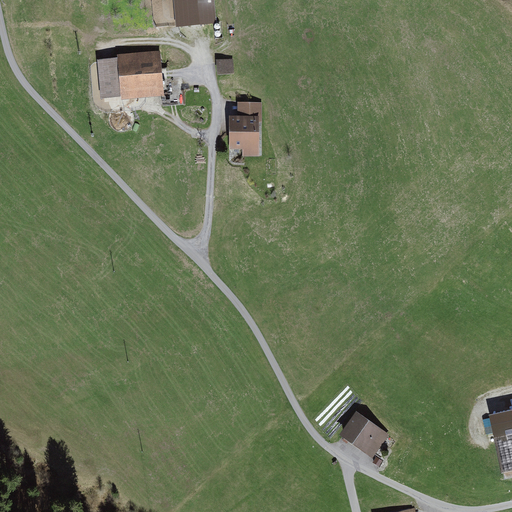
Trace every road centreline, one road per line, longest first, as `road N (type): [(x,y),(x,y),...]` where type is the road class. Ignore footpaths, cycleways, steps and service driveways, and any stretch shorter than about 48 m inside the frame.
road 1 (residential): [(202,264),(250,323),(304,437),(457,511)]
road 2 (residential): [(0,14),(13,64),(32,92),(202,264)]
road 3 (residential): [(202,264),(215,98),(208,68),(185,48),(151,40),(99,46)]
